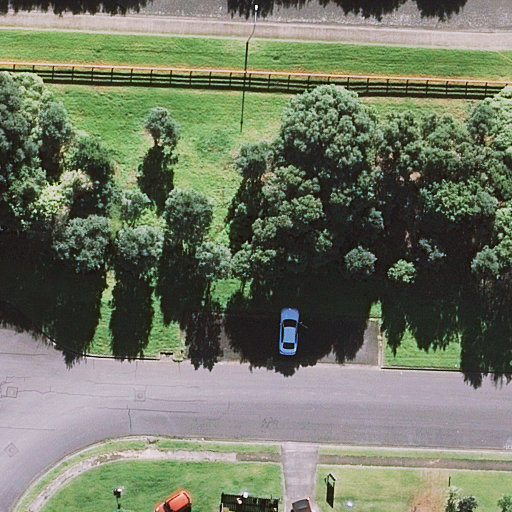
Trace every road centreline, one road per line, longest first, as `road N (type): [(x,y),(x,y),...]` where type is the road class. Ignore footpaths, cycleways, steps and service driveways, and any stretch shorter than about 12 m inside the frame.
road 1 (residential): [(511,409),(0,386)]
road 2 (residential): [(511,4),(362,0)]
